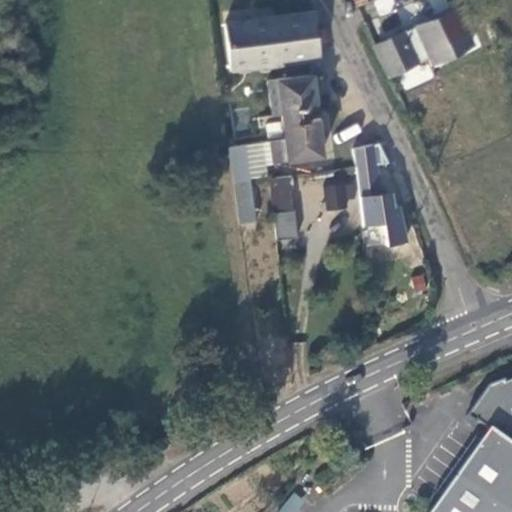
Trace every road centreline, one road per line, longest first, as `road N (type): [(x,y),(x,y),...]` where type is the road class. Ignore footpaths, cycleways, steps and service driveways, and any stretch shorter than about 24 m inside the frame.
road 1 (secondary): [(476,327),(271,425),(136,511)]
road 2 (unclassified): [(476,327),(332,0)]
